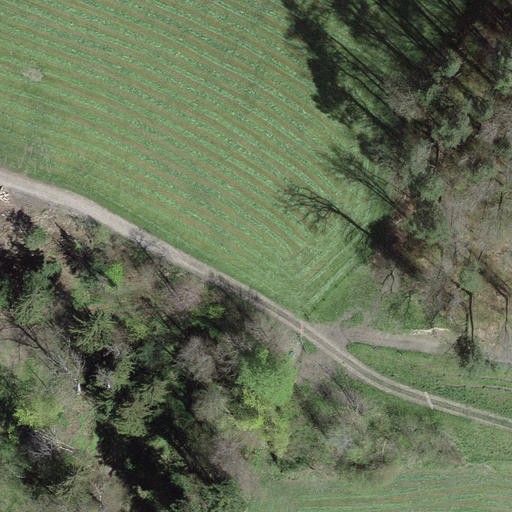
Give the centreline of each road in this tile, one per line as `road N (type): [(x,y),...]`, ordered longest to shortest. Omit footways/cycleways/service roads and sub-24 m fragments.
road 1 (track): [(0,181),(159,246),(276,313),(297,341),(382,385),(511,428)]
road 2 (track): [(143,301),(59,330),(34,406),(0,444)]
road 3 (track): [(511,357),(297,341)]
